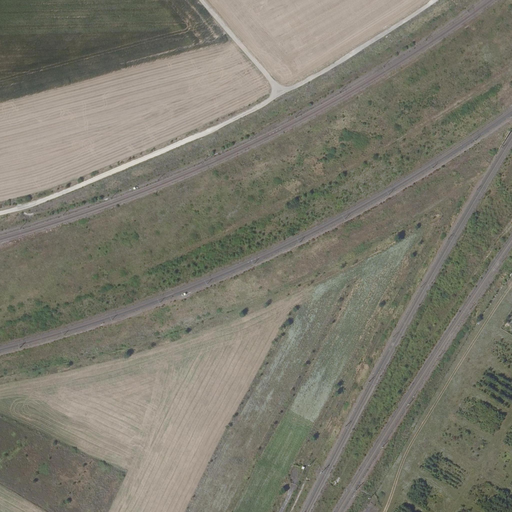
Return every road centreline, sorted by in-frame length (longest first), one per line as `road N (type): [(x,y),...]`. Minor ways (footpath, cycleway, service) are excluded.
road 1 (track): [(0,217),(53,201),(279,93)]
road 2 (track): [(279,93),(434,0)]
road 3 (track): [(279,93),(200,0)]
